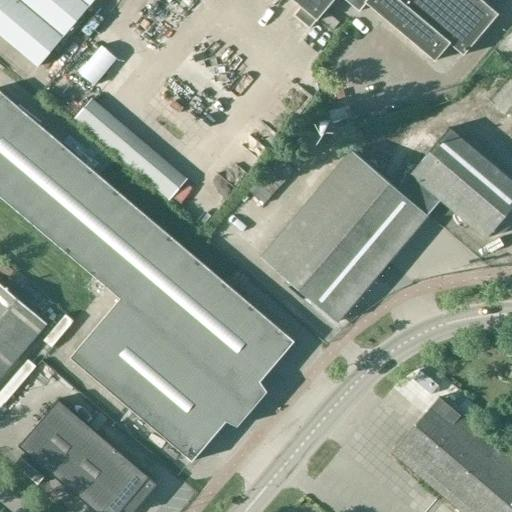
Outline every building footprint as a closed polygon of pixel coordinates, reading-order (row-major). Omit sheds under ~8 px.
[(0,0),(0,36),(38,68),(96,0),(0,0)] [(293,0),(301,7),(294,16),(310,29),(317,20),(319,21),(336,0),(346,0),(362,13),(369,5),(437,62),(451,44),(465,56),(500,14),(483,0),(293,0)] [(99,39),(76,68),(107,92),(130,63),(99,39)] [(511,79),(496,67),(465,104),(511,142),(511,79)] [(69,358),(191,461),(192,462),(226,421),(236,426),(266,392),(260,381),(294,340),(0,90),(0,197),(119,299),(69,358)] [(90,101),(74,120),(170,200),(185,182),(90,101)] [(333,112),(330,113),(334,125),(353,119),(350,108),(335,112),(333,112)] [(425,121),(353,150),(398,189),(450,128),(447,126),(425,121)] [(511,210),(511,181),(450,128),(398,190),(429,216),(442,200),(488,239),(511,210)] [(340,322),(429,216),(398,190),(352,151),(262,257),(340,322)] [(258,215),(266,221),(280,205),(272,199),(258,215)] [(0,380),(47,326),(0,285),(0,380)] [(54,322),(62,328),(76,311),(68,305),(54,322)] [(441,385),(422,370),(415,379),(433,395),(441,385)] [(414,428),(393,453),(462,511),(511,511),(511,460),(439,398),(414,428)] [(58,400),(18,447),(95,511),(119,511),(123,508),(127,511),(133,511),(157,485),(148,478),(149,477),(58,400)]
